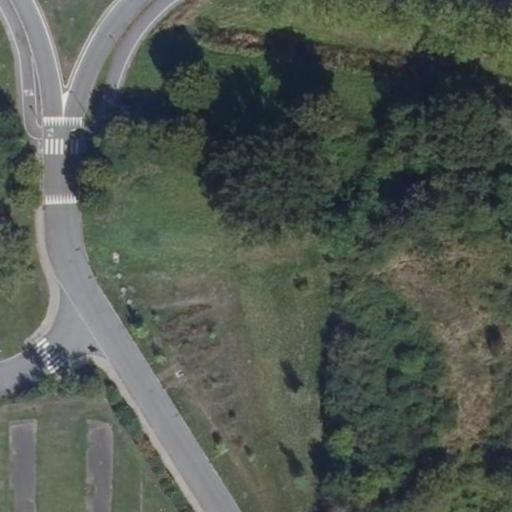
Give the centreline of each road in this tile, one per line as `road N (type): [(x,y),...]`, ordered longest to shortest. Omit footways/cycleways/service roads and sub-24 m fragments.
road 1 (residential): [(229,511),(91,297),(69,237),(63,123)]
road 2 (residential): [(63,123),(104,35),(133,0)]
road 3 (residential): [(22,0),(63,123)]
